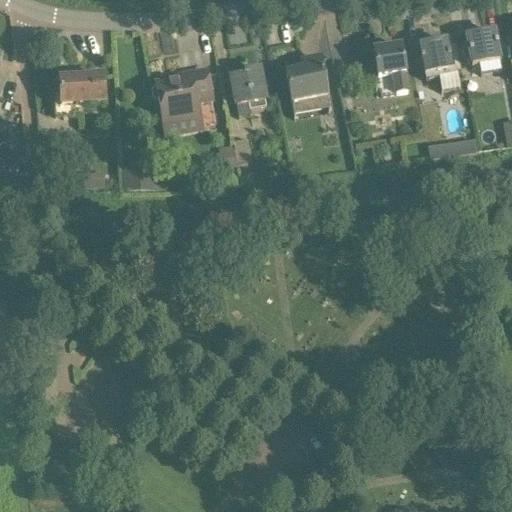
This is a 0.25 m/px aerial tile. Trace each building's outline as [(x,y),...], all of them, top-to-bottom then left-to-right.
[(497,51),(496,47),(495,47),(493,37),(466,42),(471,73),(478,71),(480,79),(500,75),(496,51),(497,51)] [(425,84),(438,82),(440,96),(453,98),(459,96),(449,45),(419,51),(425,84)] [(378,85),(391,83),(394,99),(408,97),(401,51),(374,55),(378,85)] [(286,77),(294,121),(329,116),(320,61),(301,64),(303,74),(286,77)] [(250,120),(250,117),(266,114),(259,74),(242,77),(244,83),(232,85),(238,123),(250,120)] [(158,107),(160,107),(168,146),(204,139),(198,107),(213,104),(207,75),(190,78),(191,81),(156,88),(157,92),(155,93),(152,96),(154,104),(158,107)] [(54,96),(55,122),(74,121),(74,113),(105,111),(104,81),(59,83),(59,95),(54,96)] [(247,144),(233,147),(234,151),(237,171),(252,168),(247,144)] [(238,175),(237,171),(234,151),(217,155),(221,179),(238,175)] [(10,175),(21,161),(12,153),(0,166),(10,175)] [(123,173),(123,197),(158,196),(158,172),(123,173)] [(81,178),(82,194),(93,194),(93,178),(81,178)] [(289,467),(291,486),(311,484),(309,464),(289,467)]
